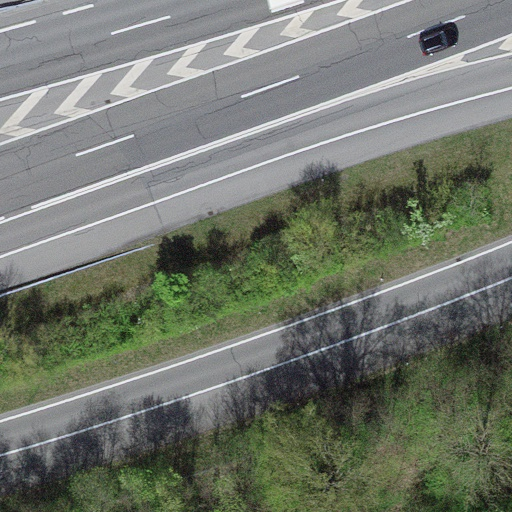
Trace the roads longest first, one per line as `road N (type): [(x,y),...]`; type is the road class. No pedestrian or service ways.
road 1 (motorway): [(0,437),(222,366),(511,258)]
road 2 (motorway): [(25,173),(502,0)]
road 3 (motorway): [(25,173),(352,115),(511,70)]
road 4 (motorway): [(0,64),(223,0)]
